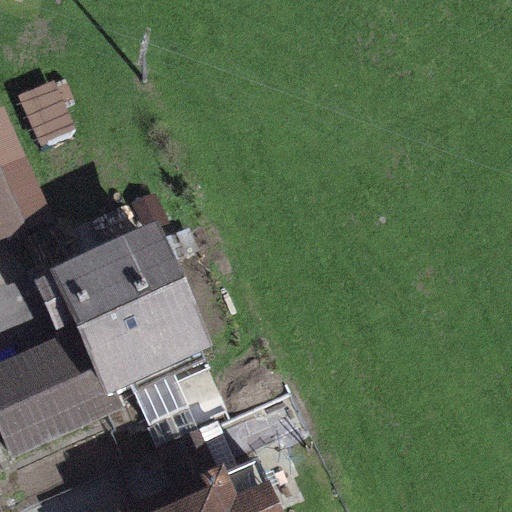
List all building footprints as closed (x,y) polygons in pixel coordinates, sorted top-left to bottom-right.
[(26,107),(44,158),(75,147),(57,96),(26,107)] [(119,164),(57,195),(76,233),(138,202),(119,164)] [(0,206),(0,250),(17,243),(0,206)] [(142,249),(37,297),(25,302),(49,353),(0,375),(0,454),(92,412),(195,366),(142,249)] [(267,511),(251,471),(148,511),(267,511)]
